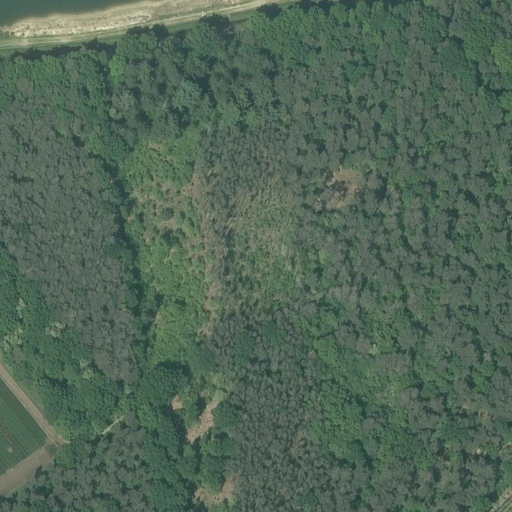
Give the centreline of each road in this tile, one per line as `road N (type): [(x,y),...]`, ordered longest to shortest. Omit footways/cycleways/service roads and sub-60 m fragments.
road 1 (track): [(0,70),(417,2)]
road 2 (track): [(298,0),(0,48)]
road 3 (track): [(149,511),(141,426),(133,417),(0,502)]
road 4 (track): [(511,366),(363,511)]
road 5 (track): [(417,2),(511,144)]
